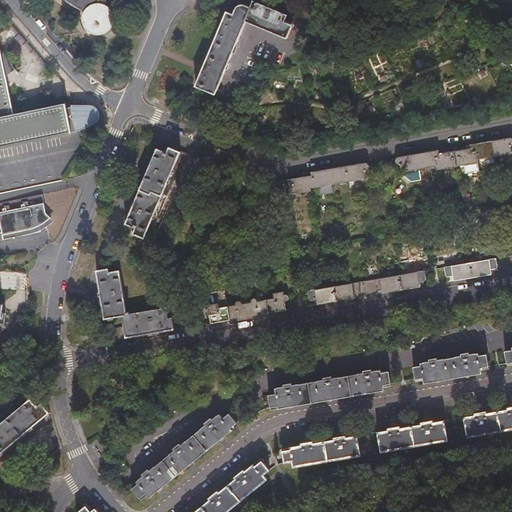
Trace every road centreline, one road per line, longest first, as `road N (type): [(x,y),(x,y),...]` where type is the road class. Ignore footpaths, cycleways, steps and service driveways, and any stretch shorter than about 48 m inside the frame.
road 1 (residential): [(56,363),(511,284)]
road 2 (residential): [(511,124),(269,162),(127,106)]
road 3 (residential): [(159,511),(249,441),(288,422),(511,383)]
road 4 (residential): [(127,106),(59,280),(56,363)]
road 5 (residential): [(11,0),(74,76),(127,106)]
